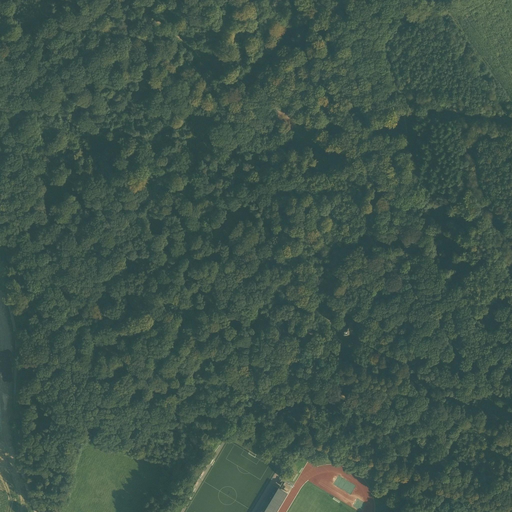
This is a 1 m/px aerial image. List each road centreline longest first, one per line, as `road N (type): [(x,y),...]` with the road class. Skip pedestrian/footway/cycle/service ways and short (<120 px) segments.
road 1 (unknown): [(34,506),(48,434),(36,412),(32,320),(0,219)]
road 2 (track): [(17,345),(16,451),(35,511)]
